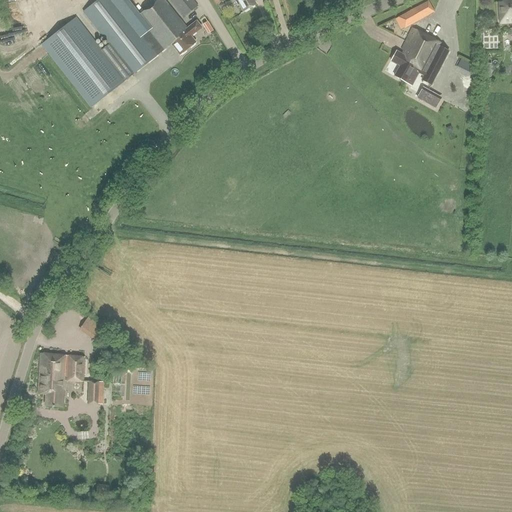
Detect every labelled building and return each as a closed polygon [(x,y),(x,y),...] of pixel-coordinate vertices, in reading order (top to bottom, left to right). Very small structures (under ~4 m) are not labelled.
[(202,28),(197,21),(187,28),(165,0),(169,0),(183,18),(198,7),(193,0),(157,0),(139,15),(126,0),(98,0),(83,12),(108,44),(100,50),(76,19),(42,46),(91,109),(125,82),(133,76),(171,45),(180,56),(197,43),(192,36),(202,28)] [(235,0),(238,5),(239,5),(243,12),(256,5),(253,0),(235,0)] [(500,25),(511,24),(511,0),(502,0),(502,3),(499,3),(500,25)] [(395,19),(401,30),(434,12),(428,1),(395,19)] [(442,45),(412,30),(400,53),(396,51),(391,62),(400,66),(394,76),(411,86),(417,75),(422,77),(421,81),(432,87),(450,52),(441,47),(442,45)] [(475,72),(478,64),(462,58),(459,66),(475,72)] [(425,86),(419,97),(439,108),(445,98),(425,86)] [(84,382),(86,357),(42,354),(39,393),(47,394),(46,406),(63,407),(64,390),(65,390),(66,381),(84,382)] [(100,405),(101,383),(90,382),(89,404),(100,405)] [(109,486),(96,484),(95,493),(95,495),(97,495),(108,497),(109,486)]
